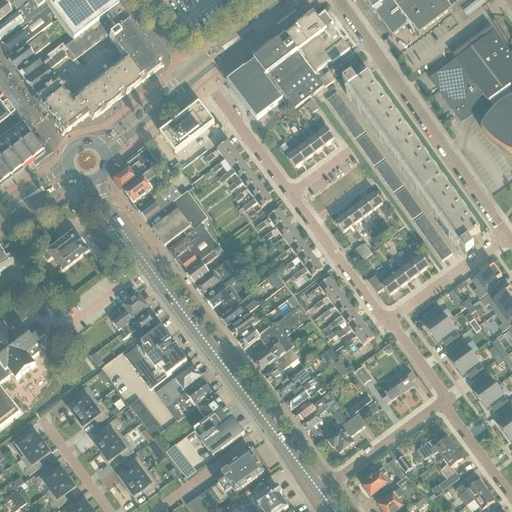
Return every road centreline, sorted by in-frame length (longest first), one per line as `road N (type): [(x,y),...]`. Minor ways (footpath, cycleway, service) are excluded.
road 1 (unclassified): [(506,236),(337,0)]
road 2 (unclassified): [(331,482),(174,276),(153,272)]
road 3 (tertiary): [(270,425),(153,272)]
road 4 (secondary): [(241,34),(91,142)]
road 5 (unclassified): [(388,322),(289,197)]
road 6 (unclassified): [(289,197),(200,75)]
road 7 (unclassified): [(506,236),(388,322)]
road 8 (residential): [(270,425),(156,511)]
road 9 (unclassified): [(331,482),(441,402)]
road 10 (secondary): [(107,159),(200,75)]
